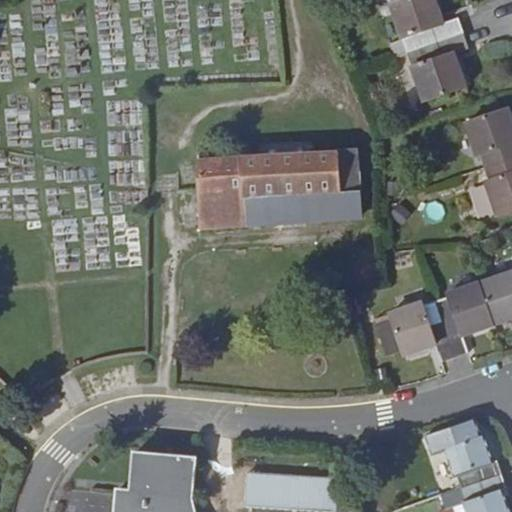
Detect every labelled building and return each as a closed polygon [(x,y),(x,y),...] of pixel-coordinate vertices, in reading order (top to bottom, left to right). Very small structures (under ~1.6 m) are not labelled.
[(398,43),(403,55),(459,36),(455,22),(437,27),(428,0),(413,0),(385,9),(396,44),(398,43)] [(459,36),(403,55),(408,69),(405,71),(415,102),(457,87),(447,56),(464,50),(459,36)] [(475,157),(480,171),(511,160),(511,137),(503,110),(462,123),(473,158),(475,157)] [(199,228),(363,222),(360,148),(196,154),(199,228)] [(511,160),(480,171),(483,184),(481,184),(493,222),(511,215),(511,160)] [(507,277),(475,288),(489,329),(511,321),(511,278),(508,280),(507,277)] [(444,301),(431,306),(450,361),(463,356),(458,340),(489,329),(475,288),(443,299),(444,301)] [(450,361),(431,306),(419,310),(418,308),(382,320),(396,361),(430,350),(435,366),(450,361)] [(452,477),(458,492),(498,479),(493,463),(487,465),(478,439),(441,452),(449,478),(452,477)] [(188,511),(187,501),(185,500),(187,461),(128,458),(126,495),(113,494),(111,511),(188,511)] [(343,480),(253,473),(250,505),(340,511),(343,480)] [(498,479),(458,492),(462,506),(460,507),(461,511),(503,511),(498,495),(503,493),(498,479)]
